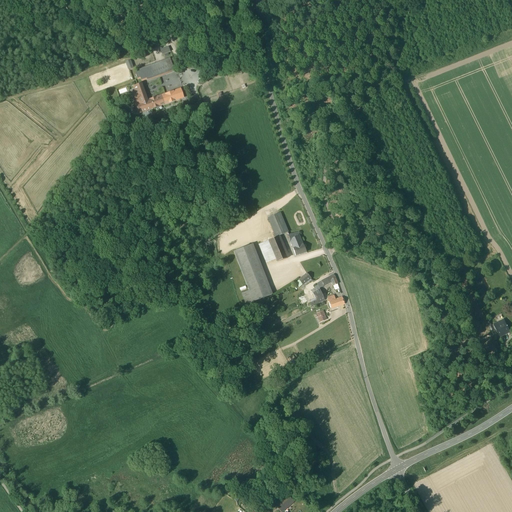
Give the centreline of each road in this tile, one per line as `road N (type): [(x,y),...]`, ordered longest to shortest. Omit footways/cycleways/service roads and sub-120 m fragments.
road 1 (tertiary): [(247,0),(293,174),(346,297),(396,469)]
road 2 (track): [(329,258),(339,244),(326,169),(354,108),(383,88),(511,40)]
road 3 (secondary): [(396,469),(511,408)]
